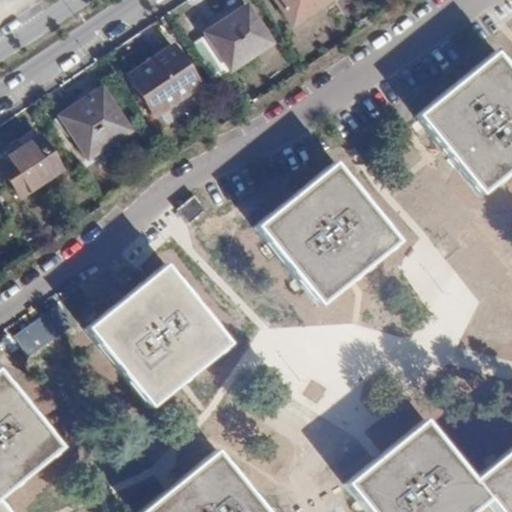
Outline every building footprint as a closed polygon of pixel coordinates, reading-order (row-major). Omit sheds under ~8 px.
[(338,0),(283,0),(299,25),(338,0)] [(247,12),(208,34),(231,72),(270,49),(247,12)] [(178,52),(129,82),(153,121),(202,90),(178,52)] [(511,77),(495,56),(417,118),(444,151),(482,198),(511,173),(511,77)] [(104,94),(62,121),(90,163),(131,136),(104,94)] [(43,138),(0,165),(21,197),(64,171),(43,138)] [(289,202),(258,228),(323,306),(352,282),(399,243),(334,165),(289,202)] [(206,209),(195,196),(178,210),(189,224),(206,209)] [(230,345),(166,268),(126,301),(89,331),(153,409),(184,383),(230,345)] [(9,332),(22,355),(55,336),(41,313),(9,332)] [(0,498),(59,451),(0,379),(0,498)] [(511,511),(511,450),(473,483),(424,425),(375,464),(347,487),(367,511),(477,511),(489,503),(496,511),(511,511)] [(146,511),(260,511),(215,456),(177,487),(146,511)]
